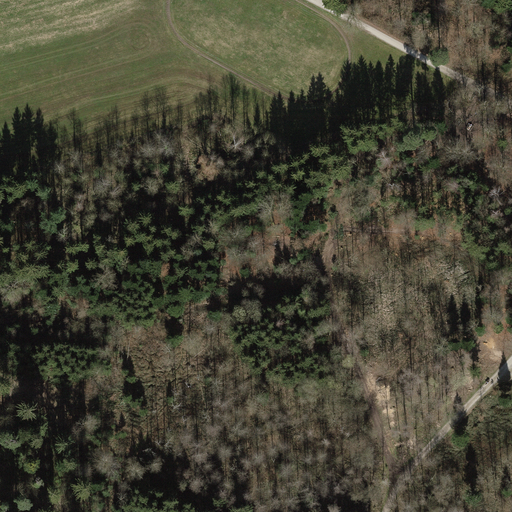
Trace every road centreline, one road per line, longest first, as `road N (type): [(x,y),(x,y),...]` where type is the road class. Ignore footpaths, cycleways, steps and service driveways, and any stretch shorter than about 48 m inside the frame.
road 1 (unknown): [(333,23),(348,52),(345,75),(327,99),(297,104),(196,53),(172,29),(167,0)]
road 2 (track): [(388,511),(397,489),(511,360)]
road 3 (track): [(430,62),(310,0)]
